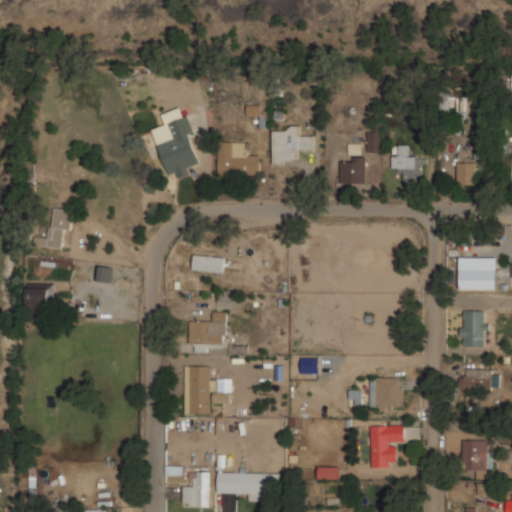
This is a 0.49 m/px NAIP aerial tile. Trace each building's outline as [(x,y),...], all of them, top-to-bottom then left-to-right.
[(466,98),(444,98),(444,114),(466,114),(466,98)] [(247,115),(261,115),(261,104),(247,104),(247,115)] [(170,179),(193,171),(191,164),(202,161),(188,116),(167,122),(171,134),(157,138),(170,179)] [(274,127),(274,164),(295,164),(295,152),(314,152),(314,135),(302,135),(302,127),(274,127)] [(381,151),(381,130),(368,129),(367,151),(381,151)] [(260,175),(260,153),(249,153),(249,142),(218,142),(218,175),(260,175)] [(348,154),(361,154),(361,143),(348,143),(348,154)] [(426,156),(409,156),(409,146),(401,145),(401,155),(393,155),(393,171),(404,171),(404,183),(426,183),(426,156)] [(341,183),(366,183),(367,159),(341,158),(341,183)] [(477,160),(457,160),(457,184),(477,184),(477,160)] [(68,249),(74,210),(54,207),(49,239),(40,238),(39,245),(68,249)] [(226,270),(226,255),(194,255),(194,270),(226,270)] [(28,313),(55,313),(55,282),(28,282),(28,313)] [(488,310),(462,310),(462,346),(488,346),(488,310)] [(190,321),(190,346),(227,346),(227,311),(213,311),(213,321),(190,321)] [(319,356),(301,357),(302,373),(319,373),(319,356)] [(185,415),(218,414),(218,404),(232,404),(232,378),(210,378),(210,365),(185,366),(185,415)] [(499,389),(499,369),(462,369),(462,389),(499,389)] [(371,407),(404,407),(404,377),(371,377),(371,407)] [(349,405),(362,405),(363,389),(350,389),(349,405)] [(372,467),(395,467),(395,443),(404,443),(404,425),(372,425),(372,467)] [(463,470),(478,470),(478,478),(485,478),(485,470),(492,470),(492,440),(463,440),(463,470)] [(341,466),(319,467),(319,479),(341,478),(341,466)] [(210,471),(193,471),(193,484),(183,484),(183,507),(210,507),(210,471)] [(266,472),(218,472),(218,493),(250,493),(250,500),(266,500),(266,472)]
